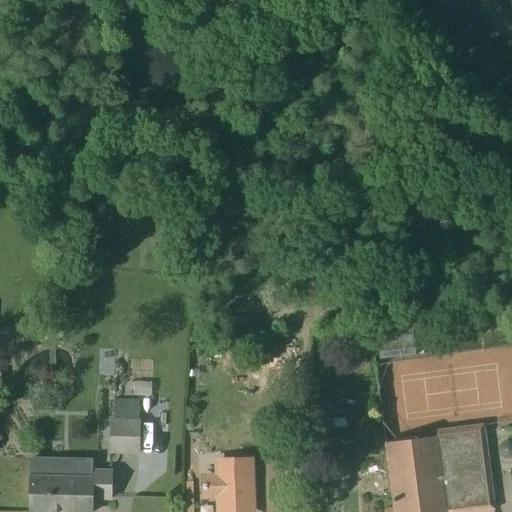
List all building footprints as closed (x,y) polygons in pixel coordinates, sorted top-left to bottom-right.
[(411,303),(374,307),(376,323),(377,332),(413,328),(414,328),(414,326),(411,303)] [(140,420),(116,420),(111,420),(111,452),(139,453),(140,420)] [(394,511),(467,511),(494,508),(484,425),(435,431),(435,436),(385,442),(394,511)] [(311,444),(288,445),(288,467),(286,467),(286,482),(312,482),(311,444)] [(50,511),(51,511),(54,511),(91,511),(92,498),(111,498),(111,470),(93,470),(93,478),(63,477),(63,459),(32,458),(31,511),(35,511),(50,511)] [(197,474),(183,474),(183,492),(197,492),(197,509),(229,509),(229,461),(197,461),(197,474)] [(278,485),(250,486),(251,507),(278,507),(278,485)]
